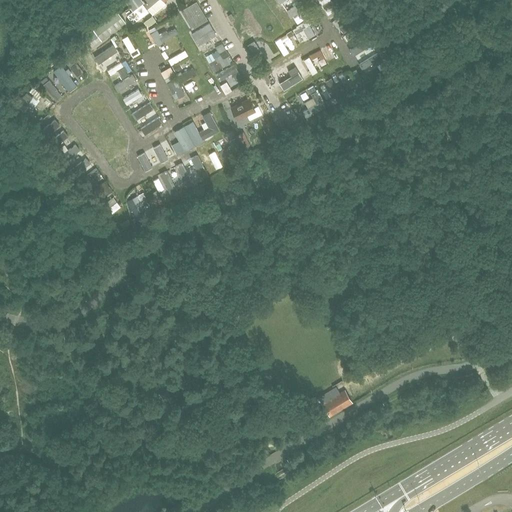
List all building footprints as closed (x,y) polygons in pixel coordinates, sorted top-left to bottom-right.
[(158,0),(145,0),(147,2),(143,4),(152,15),(166,4),(163,1),(161,2),(158,0)] [(330,12),(339,7),(336,1),(326,6),(330,12)] [(206,19),(196,3),(184,10),(193,26),(206,19)] [(115,11),(92,29),(100,40),(124,22),(115,11)] [(299,26),(302,32),(299,34),(301,40),(310,36),(306,27),(311,26),(309,22),(299,26)] [(349,40),(362,30),(359,25),(345,35),(349,40)] [(180,34),(178,29),(162,36),(157,26),(153,28),(163,48),(174,43),(172,37),(180,34)] [(209,34),(205,28),(197,32),(201,39),(209,34)] [(249,44),(262,38),(260,34),(247,39),(249,44)] [(134,57),(141,54),(131,35),(125,38),(134,57)] [(284,53),(289,50),(283,38),(271,44),(275,53),(282,50),(284,53)] [(172,59),(177,57),(173,49),(168,52),(172,59)] [(122,58),(117,50),(113,53),(118,61),(122,58)] [(322,50),(313,54),(317,61),(326,56),(322,50)] [(258,63),(270,56),(267,51),(255,58),(258,63)] [(141,69),(149,67),(146,57),(138,59),(141,69)] [(304,60),(311,76),(319,72),(312,57),(304,60)] [(136,58),(131,61),(134,69),(139,67),(136,58)] [(113,75),(127,66),(123,61),(110,70),(113,75)] [(181,69),(178,63),(172,66),(175,72),(181,69)] [(63,64),(58,67),(68,85),(73,82),(63,64)] [(136,80),(140,86),(145,82),(141,77),(136,80)] [(54,95),(58,91),(48,79),(43,83),(54,95)] [(189,98),(192,104),(209,94),(206,88),(189,98)] [(126,97),(129,102),(138,96),(135,91),(126,97)] [(40,105),(44,100),(33,92),(29,97),(40,105)] [(326,106),(335,101),(333,97),(324,102),(326,106)] [(249,98),(231,107),(237,120),(247,115),(249,120),(262,114),(259,106),(253,108),(249,98)] [(152,99),(134,106),(140,118),(157,111),(152,99)] [(200,131),(196,122),(177,130),(183,143),(192,139),(194,144),(222,131),(213,111),(205,115),(211,126),(200,131)] [(50,121),(51,125),(61,122),(59,117),(50,121)] [(64,134),(69,140),(73,137),(67,131),(64,134)] [(248,145),(243,132),(236,135),(242,148),(248,145)] [(178,155),(171,137),(158,142),(164,160),(178,155)] [(114,150),(122,144),(117,138),(109,145),(114,150)] [(78,171),(95,162),(88,149),(71,158),(78,171)] [(198,160),(209,154),(207,150),(192,158),(198,168),(202,166),(198,160)] [(156,174),(160,185),(167,183),(163,171),(156,174)] [(106,177),(93,192),(103,201),(116,186),(106,177)] [(147,214),(136,195),(125,201),(136,220),(147,214)] [(121,200),(111,205),(114,210),(124,205),(121,200)] [(352,402),(344,389),(320,403),(328,416),(352,402)]
